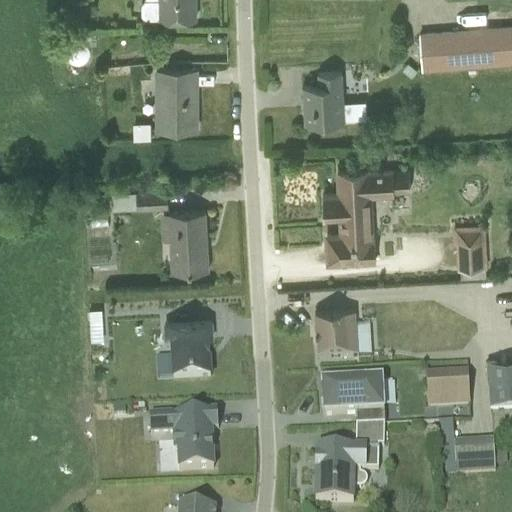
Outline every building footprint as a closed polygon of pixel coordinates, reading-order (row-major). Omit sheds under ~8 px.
[(144,0),(141,4),(141,14),(145,19),(195,18),(195,0),(144,0)] [(511,25),(419,33),(422,71),(511,64),(511,25)] [(192,69),(156,70),(156,129),(192,129),(192,116),(196,116),(196,85),(192,85),(192,69)] [(302,87),(304,125),(344,123),(341,72),(317,74),(318,85),(302,87)] [(149,123),(133,123),(133,140),(149,139),(149,123)] [(409,192),(408,170),(392,171),(392,168),(337,171),(338,195),(322,195),(323,215),(339,214),(340,235),(326,236),(327,263),(375,261),(371,198),(394,197),(393,193),(409,192)] [(111,211),(167,208),(166,191),(110,194),(111,211)] [(168,241),(170,273),(208,271),(204,211),(160,214),(161,241),(168,241)] [(485,269),(487,269),(484,226),(452,227),(453,243),(455,243),(456,270),(459,270),(460,279),(461,279),(461,280),(479,279),(486,279),(485,269)] [(315,314),(318,361),(356,358),(353,312),(315,314)] [(170,380),(209,378),(207,339),(212,339),(211,322),(162,325),(163,343),(168,342),(170,380)] [(511,360),(484,362),(487,411),(510,410),(511,420),(511,419),(511,360)] [(466,373),(424,376),(426,409),(469,407),(466,373)] [(354,427),(383,426),(381,382),(320,385),(321,393),(319,393),(320,409),(321,409),(322,417),(354,416),(354,427)] [(171,414),(148,416),(149,437),(171,436),(172,453),(175,453),(176,473),(212,470),(210,431),(217,431),(216,414),(171,416),(171,414)] [(315,474),(314,504),(353,505),(353,490),(359,490),(361,490),(363,489),(364,487),(365,485),(365,482),(365,479),(363,478),(361,476),(359,476),(359,472),(376,472),(377,448),(382,448),(383,426),(354,427),(354,446),(331,446),(331,450),(315,450),(315,460),(314,460),(314,474),(315,474)] [(492,443),(453,445),(454,477),(493,474),(492,443)]
